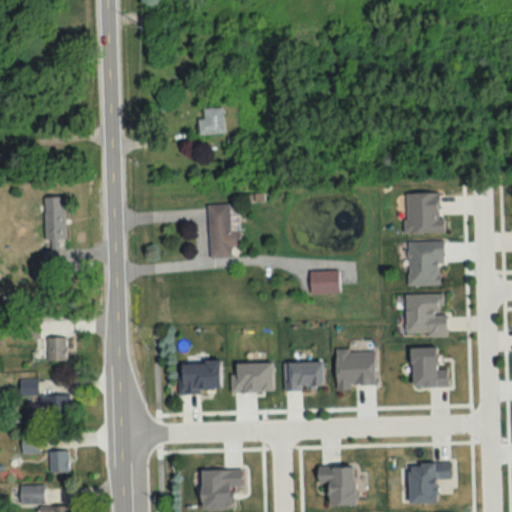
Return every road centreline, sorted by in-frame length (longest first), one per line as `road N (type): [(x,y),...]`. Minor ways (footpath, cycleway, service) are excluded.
road 1 (tertiary): [(104,0),(120,511)]
road 2 (residential): [(118,436),(488,425)]
road 3 (residential): [(479,190),(491,511)]
